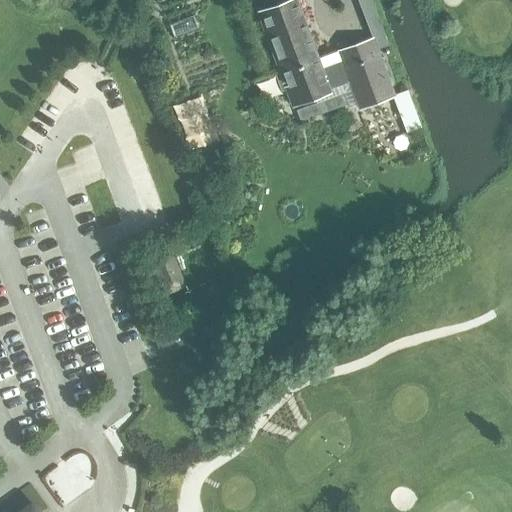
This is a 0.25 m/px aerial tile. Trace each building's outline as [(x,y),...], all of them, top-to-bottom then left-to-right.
[(298,0),(287,0),(256,12),(292,107),(315,99),(320,114),(347,105),(348,109),(357,106),(359,110),(396,96),(378,48),(388,44),(371,0),(358,0),(372,37),(337,50),(342,63),(324,70),(298,0)] [(211,20),(206,8),(185,16),(190,29),(206,22),(211,20)] [(220,165),(216,152),(195,160),(199,172),(220,165)] [(172,250),(150,260),(164,295),(185,286),(172,250)] [(159,353),(213,333),(207,317),(154,337),(159,353)] [(40,511),(33,501),(17,511),(40,511)]
